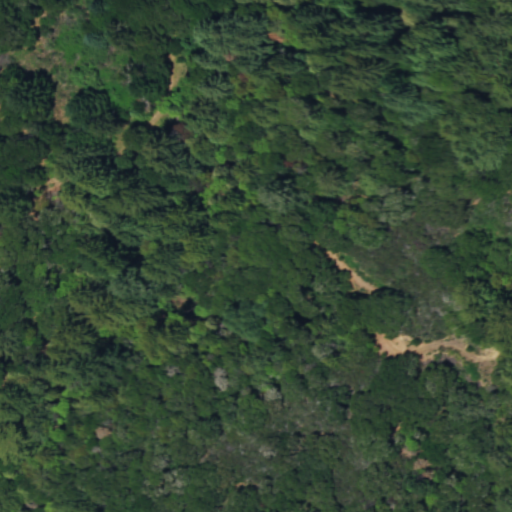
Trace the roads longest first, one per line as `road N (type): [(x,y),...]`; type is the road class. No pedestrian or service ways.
road 1 (track): [(359,0),(335,80),(312,99),(326,125),(312,148),(329,155),(345,194),(315,246),(379,304),(386,345),(448,343),(471,358),(483,353),(511,294)]
road 2 (track): [(0,256),(11,250),(43,188),(149,96),(173,0)]
